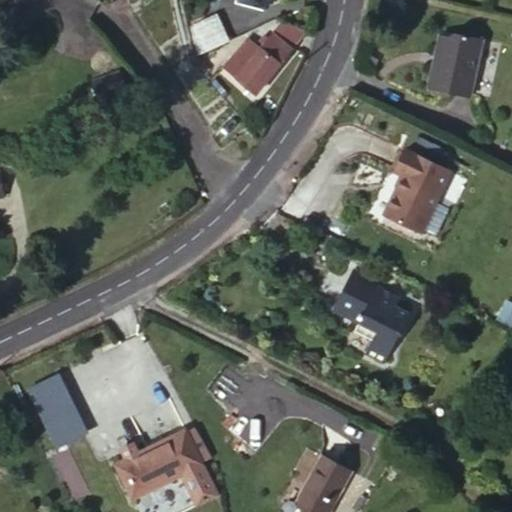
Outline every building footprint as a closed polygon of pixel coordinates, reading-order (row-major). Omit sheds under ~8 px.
[(219,0),(215,12),(257,26),(264,0),(219,0)] [(212,23),(183,35),(191,67),(226,50),(212,23)] [(450,44),(435,39),(429,56),(431,60),(429,66),(426,68),(418,90),(458,104),(476,47),(456,41),(450,44)] [(288,40),(265,61),(280,80),(298,60),(303,48),(288,40)] [(280,80),(265,61),(262,63),(251,52),(218,83),(246,114),(280,80)] [(467,183),(425,156),(412,176),(420,182),(396,217),(429,239),(467,183)] [(375,300),(379,294),(382,289),(356,271),(349,282),(375,300)] [(375,300),(349,282),(330,311),(356,329),(350,337),(371,351),(364,361),(382,372),(412,326),(396,316),(400,309),(379,294),(375,300)] [(177,444),(106,476),(122,511),(193,479),(177,444)] [(336,478),(314,511),(354,511),(365,496),(336,478)]
